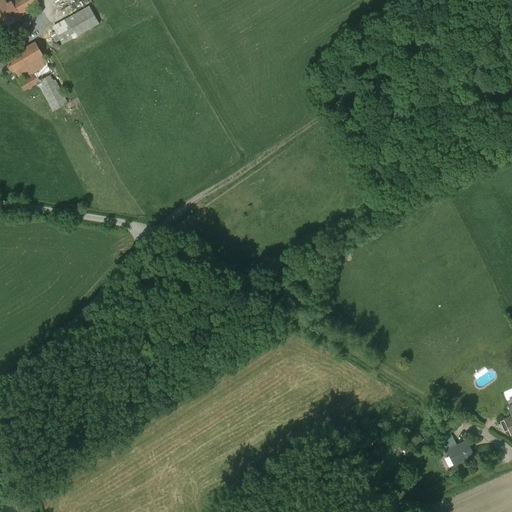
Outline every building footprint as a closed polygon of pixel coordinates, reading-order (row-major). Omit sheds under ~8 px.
[(0,15),(0,28),(40,6),(36,0),(10,0),(7,2),(11,10),(0,15)] [(5,0),(0,0),(0,15),(11,10),(7,2),(5,0)] [(99,23),(89,6),(79,12),(82,16),(89,29),(99,23)] [(55,31),(82,16),(79,12),(53,27),(55,31)] [(62,44),(89,29),(82,16),(55,31),(62,44)] [(6,60),(12,71),(18,81),(48,64),(36,42),(6,60)] [(50,76),(40,81),(43,86),(55,110),(65,105),(53,81),(50,76)] [(20,84),(24,91),(36,84),(32,77),(20,84)] [(53,81),(65,105),(68,104),(55,80),(53,81)] [(53,111),(55,110),(43,86),(40,87),(44,95),(53,111)] [(511,416),(500,422),(505,431),(509,430),(511,435),(511,434),(511,405),(508,407),(511,415),(511,416)] [(466,440),(446,451),(454,466),(474,456),(466,440)]
